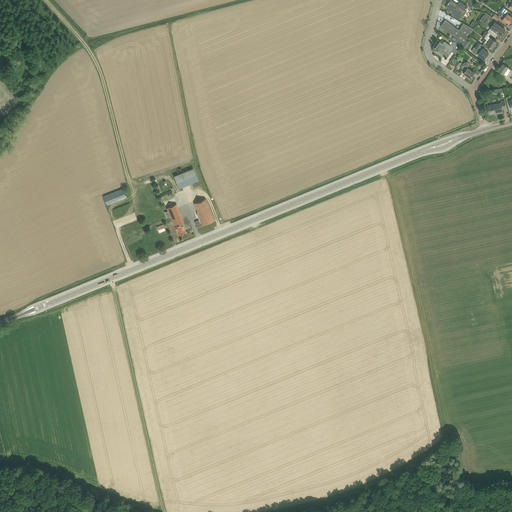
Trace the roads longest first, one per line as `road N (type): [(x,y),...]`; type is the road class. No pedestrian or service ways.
road 1 (tertiary): [(0,326),(426,149)]
road 2 (track): [(133,270),(111,208),(130,198),(131,188),(98,64),(47,0)]
road 3 (track): [(163,511),(110,280)]
